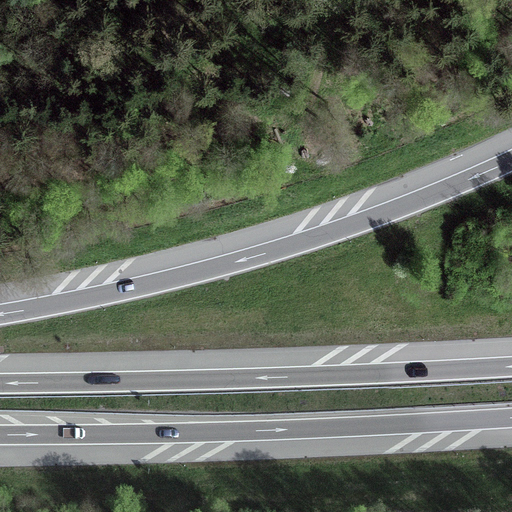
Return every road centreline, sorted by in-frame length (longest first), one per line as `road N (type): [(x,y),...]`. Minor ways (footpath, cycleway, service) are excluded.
road 1 (motorway): [(511,159),(264,253),(0,314)]
road 2 (motorway): [(511,366),(0,383)]
road 3 (motorway): [(0,434),(511,417)]
